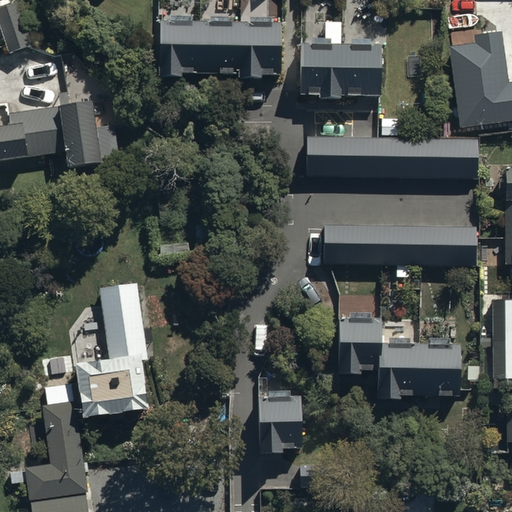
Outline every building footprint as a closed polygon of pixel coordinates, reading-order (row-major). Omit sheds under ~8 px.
[(15,1),(0,6),(0,33),(6,51),(29,44),(15,1)] [(160,20),(160,75),(281,77),(281,21),(160,20)] [(302,46),(302,95),(382,95),(382,46),(344,46),(344,28),(326,28),(326,46),(302,46)] [(511,81),(509,82),(502,32),(474,35),(475,43),(450,47),(461,127),(511,120),(511,81)] [(0,158),(64,149),(66,164),(115,157),(110,126),(93,128),(89,101),(5,113),(3,102),(0,102),(0,158)] [(380,132),(306,133),(305,171),(477,172),(477,133),(398,133),(397,115),(380,115),(380,132)] [(511,158),(502,159),(502,163),(503,256),(511,255),(511,289),(491,290),(491,372),(511,371),(511,404),(506,405),(506,436),(511,435),(511,158)] [(475,226),(326,223),(325,263),(474,265),(475,226)] [(77,359),(83,412),(148,404),(143,362),(147,361),(138,285),(100,289),(108,356),(77,359)] [(340,315),(338,369),(377,371),(376,390),(457,393),(459,343),(380,340),(381,317),(340,315)] [(29,493),(87,485),(72,379),(45,383),(48,399),(41,400),(50,458),(24,462),(29,493)] [(259,447),(302,446),(301,395),(258,395),(259,447)] [(334,460),(299,460),(300,482),(334,482),(334,460)] [(88,511),(85,490),(30,497),(32,511),(88,511)]
